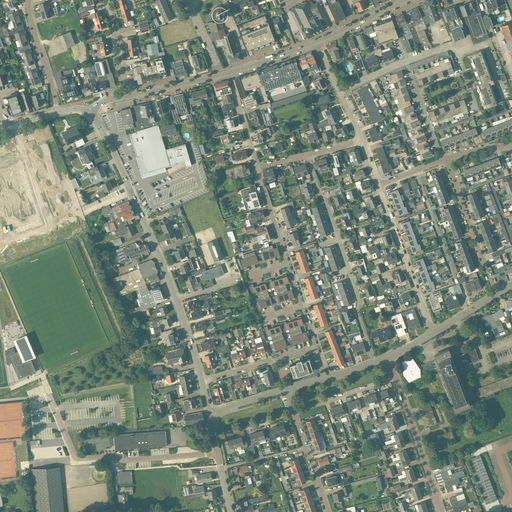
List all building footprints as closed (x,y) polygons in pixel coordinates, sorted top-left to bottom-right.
[(17,0),(9,0),(6,1),(9,8),(8,7),(3,9),(4,12),(7,12),(13,10),(16,9),(15,6),(19,4),(17,0)] [(84,0),(87,6),(85,7),(87,11),(94,9),(93,5),(97,4),(96,0),(84,0)] [(122,14),(130,11),(127,3),(126,4),(125,0),(119,0),(121,5),(120,6),(122,14)] [(158,8),(167,5),(164,0),(156,0),(155,1),(157,5),(155,6),(156,9),(158,8)] [(237,9),(243,7),(241,2),(242,2),(241,0),(234,0),(233,0),(235,5),(231,6),(234,15),(238,14),(237,9)] [(325,0),(326,2),(336,22),(346,18),(337,0),(325,0)] [(352,0),(358,0),(359,1),(355,3),(359,11),(363,9),(364,9),(366,8),(367,7),(365,3),(366,3),(364,0),(352,0)] [(425,25),(426,25),(431,23),(439,20),(442,19),(444,18),(442,11),(437,0),(430,0),(423,3),(424,5),(418,8),(425,25)] [(483,0),(485,6),(486,6),(488,13),(493,12),(492,10),(493,10),(493,8),(499,6),(496,0),(483,0)] [(50,1),(39,4),(41,11),(49,9),(48,6),(51,5),(50,1)] [(295,7),(295,8),(290,10),(300,32),(304,30),(308,38),(314,36),(325,30),(324,28),(329,26),(318,2),(313,5),(312,2),(310,3),(309,1),(306,2),(295,7)] [(462,6),(459,6),(473,44),(489,38),(476,1),(473,2),(469,3),(462,6)] [(158,8),(161,15),(170,12),(167,5),(158,8)] [(213,9),(212,12),(212,15),(213,18),(215,20),(217,21),(218,19),(219,19),(221,19),(222,18),(223,18),(224,16),(224,15),(224,14),(223,11),(222,10),(223,7),(221,6),(218,6),(215,7),(213,9)] [(442,11),(444,18),(442,19),(444,22),(445,26),(446,29),(447,32),(448,35),(449,36),(450,35),(453,41),(466,36),(455,6),(442,11)] [(54,15),(52,8),(49,9),(41,11),(43,18),(54,15)] [(272,19),(273,22),(277,33),(283,31),(280,21),(281,21),(282,22),(285,21),(283,14),(282,11),(281,12),(280,8),(274,11),(275,14),(278,13),(280,19),(279,19),(278,17),(272,19)] [(426,25),(425,25),(418,8),(409,12),(413,21),(411,22),(413,25),(415,29),(410,31),(413,37),(418,48),(429,43),(424,30),(427,28),(426,25)] [(12,21),(20,18),(18,11),(14,12),(13,10),(7,12),(8,15),(10,14),(12,21)] [(95,18),(96,21),(102,19),(100,11),(91,14),(92,18),(95,18)] [(132,20),(130,11),(122,14),(125,22),(127,27),(134,25),(133,20),(132,20)] [(173,19),(170,12),(161,15),(165,23),(173,19)] [(409,12),(403,15),(408,28),(410,31),(415,29),(413,25),(411,22),(413,21),(409,12)] [(259,16),(236,25),(243,44),(244,44),(244,43),(248,42),(251,50),(252,49),(253,50),(252,49),(255,48),(256,50),(272,44),(271,43),(276,41),(266,13),(263,14),(259,16)] [(408,39),(413,37),(410,31),(408,28),(403,15),(395,18),(401,31),(399,31),(405,48),(410,46),(408,39)] [(488,17),(488,15),(483,17),(486,29),(492,27),(491,26),(493,26),(492,24),(493,24),(491,18),(490,18),(490,16),(488,17)] [(12,21),(10,21),(12,28),(13,31),(19,29),(18,26),(23,24),(20,18),(12,21)] [(379,46),(379,45),(399,38),(397,34),(392,19),(390,18),(372,25),(375,32),(378,40),(377,40),(379,46)] [(102,19),(96,21),(97,25),(94,25),(96,30),(105,28),(102,19)] [(212,23),(207,24),(212,41),(222,38),(227,56),(228,63),(229,63),(241,60),(240,59),(239,53),(238,53),(233,35),(226,37),(223,28),(221,29),(219,22),(213,24),(212,23)] [(511,54),(511,53),(511,22),(501,26),(511,54)] [(378,40),(375,32),(374,32),(371,26),(363,29),(364,31),(366,37),(370,35),(372,42),(373,45),(374,47),(376,47),(379,46),(377,40),(378,40)] [(19,29),(13,31),(14,34),(16,33),(18,40),(27,37),(24,30),(20,32),(19,29)] [(75,45),(70,31),(58,36),(64,49),(75,45)] [(361,50),(373,45),(372,42),(370,35),(366,37),(364,31),(363,31),(355,34),(354,35),(360,50),(361,50)] [(360,50),(354,35),(347,37),(350,45),(349,45),(350,49),(348,49),(351,55),(352,54),(352,52),(354,52),(354,54),(355,54),(357,55),(359,55),(358,53),(361,52),(360,50)] [(27,37),(18,40),(20,46),(18,47),(19,50),(25,48),(24,45),(29,44),(27,37)] [(95,42),(96,49),(100,48),(108,47),(109,46),(109,44),(108,44),(107,40),(99,41),(99,42),(95,42)] [(338,49),(336,42),(335,41),(326,45),(329,53),(333,61),(341,58),(338,49)] [(132,66),(132,70),(133,77),(134,77),(135,77),(136,78),(137,77),(138,83),(146,82),(146,80),(167,76),(161,57),(165,56),(164,52),(159,52),(157,43),(155,43),(145,45),(147,55),(149,55),(150,59),(148,60),(148,63),(132,66)] [(376,47),(377,50),(379,56),(382,55),(384,62),(394,58),(391,50),(382,53),(379,45),(379,46),(376,47)] [(108,47),(100,48),(101,55),(109,54),(108,47)] [(135,47),(129,48),(130,57),(139,55),(138,50),(135,51),(135,47)] [(25,48),(19,50),(20,53),(22,53),(24,59),(33,56),(31,50),(26,51),(25,48)] [(376,57),(379,56),(377,50),(373,51),(375,56),(366,59),(369,67),(379,64),(376,57)] [(311,51),(304,54),(306,58),(305,58),(312,74),(314,78),(320,76),(318,72),(319,71),(315,62),(315,61),(311,51)] [(491,80),(480,51),(470,55),(471,57),(470,58),(473,66),(474,65),(476,70),(475,71),(477,79),(479,78),(481,83),(476,85),(479,93),(480,92),(482,98),(481,98),(484,106),(485,105),(486,108),(496,104),(489,85),(494,83),(492,79),(491,80)] [(206,70),(201,53),(191,57),(196,73),(206,70)] [(305,58),(306,58),(304,54),(297,57),(303,71),(304,71),(304,73),(306,72),(307,75),(302,78),(304,84),(310,81),(308,76),(312,74),(305,58)] [(23,65),(25,70),(32,67),(31,64),(35,63),(33,56),(24,59),(26,63),(24,63),(24,64),(23,64),(23,65)] [(101,75),(105,89),(115,86),(111,73),(107,58),(94,62),(96,70),(93,71),(95,77),(101,75)] [(364,65),(361,58),(353,61),(356,68),(364,65)] [(181,59),(175,61),(180,78),(184,77),(183,76),(187,75),(185,69),(184,69),(182,61),(181,59)] [(259,71),(259,72),(264,89),(270,87),(271,90),(284,86),(283,84),(284,84),(287,83),(287,82),(288,81),(288,83),(289,83),(289,84),(297,82),(296,79),(301,77),(295,59),(296,62),(292,63),(291,60),(291,59),(282,62),(282,63),(283,66),(278,67),(277,64),(267,68),(263,70),(263,72),(260,73),(259,71)] [(96,70),(94,62),(94,61),(93,61),(91,62),(92,65),(89,66),(88,66),(83,67),(84,73),(85,73),(87,75),(88,79),(87,79),(89,84),(91,84),(93,92),(94,92),(95,93),(103,90),(104,89),(105,89),(101,75),(95,77),(93,71),(96,70)] [(180,78),(175,61),(165,63),(167,70),(170,69),(173,80),(180,78)] [(449,61),(444,63),(448,74),(454,73),(449,61)] [(443,76),(448,74),(444,63),(439,65),(443,76)] [(438,78),(443,76),(439,65),(434,67),(438,78)] [(32,67),(25,70),(26,72),(29,71),(31,78),(39,75),(37,69),(32,70),(32,67)] [(433,80),(438,78),(434,67),(429,69),(433,80)] [(424,70),(428,82),(433,80),(429,69),(424,70)] [(423,84),(428,82),(424,70),(419,72),(423,84)] [(240,77),(233,79),(233,80),(243,109),(268,101),(259,72),(259,71),(240,77)] [(390,84),(403,79),(402,77),(403,76),(402,71),(390,76),(391,80),(389,81),(390,84)] [(423,84),(419,72),(414,74),(418,86),(423,84)] [(41,82),(39,75),(31,78),(33,84),(30,85),(31,89),(38,86),(37,83),(41,82)] [(68,75),(60,77),(63,86),(63,85),(64,89),(63,90),(65,99),(70,98),(70,99),(73,98),(73,97),(78,96),(78,95),(79,95),(78,92),(77,92),(76,86),(70,88),(69,84),(70,83),(68,75)] [(323,81),(322,79),(314,83),(316,86),(315,87),(317,90),(319,89),(320,89),(326,86),(325,84),(326,83),(325,81),(323,81)] [(390,84),(392,89),(392,88),(393,92),(394,91),(406,87),(405,84),(406,84),(404,79),(403,79),(390,84)] [(221,97),(222,98),(231,95),(230,90),(230,89),(230,87),(229,80),(213,85),(216,97),(221,95),(221,97)] [(360,96),(369,92),(367,89),(369,88),(368,85),(357,91),(360,96)] [(406,87),(394,91),(395,96),(394,97),(395,100),(397,99),(407,95),(406,92),(408,92),(406,87)] [(199,91),(201,99),(208,97),(206,89),(199,91)] [(27,90),(20,92),(22,98),(19,99),(21,104),(24,103),(26,110),(31,109),(28,99),(29,98),(28,97),(27,96),(27,95),(29,94),(27,90)] [(192,104),(189,105),(190,112),(195,111),(193,104),(195,103),(201,102),(201,101),(201,99),(199,91),(192,93),(193,97),(190,98),(192,104)] [(360,96),(362,101),(371,97),(369,92),(360,96)] [(43,93),(40,94),(32,96),(35,107),(43,105),(41,100),(44,99),(43,93)] [(21,112),(15,94),(6,97),(7,98),(6,99),(7,102),(8,102),(9,104),(8,105),(9,108),(8,108),(9,108),(10,108),(12,115),(21,112)] [(330,102),(327,94),(315,98),(319,110),(326,108),(325,106),(327,106),(326,103),(330,102)] [(173,98),(171,98),(172,102),(174,101),(176,109),(172,110),(174,118),(176,124),(182,122),(182,119),(187,118),(189,125),(191,125),(192,128),(195,127),(191,113),(189,114),(184,95),(173,98)] [(231,95),(222,98),(222,99),(224,106),(222,106),(223,111),(226,110),(228,117),(234,116),(232,109),(234,108),(231,95)] [(407,95),(397,99),(398,103),(396,104),(397,107),(410,103),(409,100),(410,99),(409,95),(407,95)] [(365,107),(374,102),(373,100),(375,99),(373,96),(362,101),(365,107)] [(458,101),(462,113),(468,111),(464,99),(458,101)] [(163,100),(157,102),(160,113),(161,113),(162,114),(165,113),(167,118),(172,116),(168,106),(166,107),(165,104),(164,104),(163,100)] [(462,113),(458,101),(453,103),(457,115),(462,113)] [(139,104),(130,106),(130,108),(131,112),(135,111),(139,131),(157,125),(158,125),(157,121),(155,122),(154,116),(152,116),(145,117),(146,120),(142,121),(142,118),(140,110),(141,110),(141,106),(150,104),(149,102),(139,104)] [(267,107),(268,109),(272,108),(270,103),(270,102),(265,103),(258,105),(260,110),(252,112),(256,125),(264,123),(265,126),(273,124),(272,119),(267,121),(264,110),(266,109),(266,108),(267,107)] [(377,108),(374,102),(365,107),(368,112),(377,108)] [(410,103),(397,107),(399,110),(398,111),(399,115),(400,115),(413,110),(413,111),(414,110),(412,105),(411,106),(410,103)] [(457,115),(453,103),(448,105),(452,116),(457,115)] [(152,116),(150,104),(141,106),(141,110),(140,110),(142,118),(142,121),(146,120),(145,117),(152,116)] [(452,116),(448,105),(443,107),(447,118),(452,116)] [(368,112),(370,118),(379,113),(378,111),(380,110),(378,107),(368,112)] [(442,120),(447,118),(443,107),(438,109),(442,120)] [(130,108),(120,110),(126,135),(139,131),(135,111),(131,112),(130,108)] [(325,120),(317,124),(318,127),(323,126),(331,124),(339,120),(336,113),(335,114),(333,108),(325,111),(329,119),(325,121),(325,120)] [(433,111),(437,122),(442,120),(438,109),(433,111)] [(413,110),(400,115),(401,118),(404,117),(405,121),(404,122),(417,117),(415,113),(414,113),(413,111),(413,110)] [(434,123),(437,122),(433,111),(428,112),(432,123),(434,122),(434,123)] [(380,116),(379,113),(370,118),(373,123),(384,118),(382,115),(380,116)] [(417,117),(404,122),(405,124),(406,125),(408,124),(409,129),(421,124),(419,120),(418,120),(417,117)] [(226,121),(227,124),(228,128),(238,125),(236,118),(229,120),(230,120),(226,121)] [(317,124),(316,122),(315,122),(315,121),(308,123),(310,130),(303,132),(305,136),(305,137),(306,138),(307,138),(309,137),(310,142),(318,140),(314,129),(318,128),(317,128),(318,128),(318,127),(317,124)] [(502,132),(508,130),(505,122),(499,124),(502,132)] [(177,132),(174,123),(159,128),(162,136),(177,132)] [(332,130),(331,124),(323,126),(325,132),(322,133),(324,141),(331,139),(329,131),(332,130)] [(332,126),(334,131),(333,131),(335,135),(337,134),(340,132),(342,135),(348,132),(345,126),(339,129),(336,124),(332,126)] [(411,132),(412,136),(424,132),(422,128),(421,128),(420,125),(421,125),(421,124),(409,129),(407,130),(408,133),(411,132)] [(496,134),(502,132),(499,124),(493,127),(496,134)] [(191,165),(185,144),(165,150),(157,125),(126,135),(130,134),(142,174),(147,172),(165,167),(186,161),(188,167),(191,165)] [(76,126),(62,133),(67,144),(74,141),(77,147),(84,144),(83,144),(81,138),(76,126)] [(269,135),(273,134),(273,132),(271,126),(266,128),(267,131),(264,132),(263,132),(257,134),(260,142),(266,140),(265,136),(269,134),(269,135)] [(368,130),(370,136),(377,133),(375,127),(368,130)] [(496,134),(493,127),(488,129),(491,136),(496,134)] [(469,130),(472,138),(478,136),(475,128),(469,130)] [(223,135),(222,129),(212,132),(214,138),(223,135)] [(491,136),(488,129),(487,129),(482,131),(485,139),(491,136)] [(30,132),(26,134),(29,141),(36,138),(37,142),(44,140),(43,136),(41,137),(39,130),(34,131),(30,132)] [(469,130),(463,132),(466,140),(472,138),(469,130)] [(230,143),(227,144),(228,148),(236,146),(235,142),(243,140),(241,133),(240,132),(228,136),(230,143)] [(413,140),(415,144),(427,140),(425,135),(424,136),(423,133),(424,132),(412,136),(410,137),(411,141),(413,140)] [(460,142),(466,140),(463,132),(457,135),(460,142)] [(381,139),(379,133),(377,133),(370,136),(372,142),(376,140),(377,141),(378,140),(381,139)] [(455,144),(460,142),(457,135),(452,137),(455,144)] [(452,137),(446,139),(449,147),(455,144),(452,137)] [(449,147),(446,139),(440,141),(443,149),(449,147)] [(7,149),(3,150),(5,157),(9,156),(8,154),(15,152),(12,140),(8,141),(8,140),(4,142),(7,149)] [(381,147),(375,149),(377,155),(385,153),(387,152),(385,146),(391,144),(389,140),(380,144),(381,147)] [(416,147),(418,152),(429,147),(428,143),(426,143),(425,140),(427,140),(415,144),(413,145),(414,148),(416,147)] [(271,151),(272,151),(273,150),(272,147),(276,146),(276,144),(275,141),(268,143),(269,148),(262,150),(265,157),(272,155),(271,151)] [(38,147),(31,149),(33,155),(33,156),(44,152),(42,146),(45,145),(44,142),(37,144),(38,147)] [(205,143),(199,145),(202,154),(207,152),(205,143)] [(273,150),(272,151),(273,154),(283,151),(281,143),(276,144),(276,146),(272,147),(273,150)] [(89,146),(78,151),(80,157),(83,155),(86,162),(87,163),(88,164),(90,162),(91,161),(90,160),(95,158),(94,155),(93,156),(91,151),(91,150),(89,146)] [(429,147),(418,152),(415,152),(417,156),(419,155),(421,160),(433,156),(431,151),(429,151),(428,148),(430,148),(429,147)] [(248,157),(246,150),(242,152),(242,151),(235,153),(235,154),(231,155),(233,160),(236,159),(237,160),(248,157)] [(353,158),(360,155),(358,150),(347,153),(348,156),(352,155),(353,158)] [(44,152),(33,156),(35,162),(42,159),(43,162),(50,160),(49,157),(46,158),(44,152)] [(377,155),(380,161),(387,159),(386,158),(388,158),(387,155),(385,156),(385,153),(377,155)] [(340,154),(333,156),(335,163),(334,163),(335,167),(338,167),(337,166),(343,164),(342,161),(341,161),(340,154)] [(360,155),(353,158),(354,161),(350,163),(351,166),(362,162),(360,155)] [(223,156),(215,158),(217,164),(225,161),(223,156)] [(318,162),(312,164),(314,170),(320,168),(320,170),(329,168),(326,158),(317,161),(318,162)] [(498,158),(492,160),(495,168),(501,165),(498,158)] [(389,165),(387,159),(380,161),(382,167),(389,165)] [(495,168),(492,160),(486,162),(489,170),(495,168)] [(45,168),(38,170),(40,176),(51,173),(49,167),(52,166),(50,162),(44,164),(45,168)] [(486,162),(481,164),(483,172),(489,170),(486,162)] [(305,164),(300,166),(303,176),(309,174),(305,164)] [(390,164),(389,165),(382,167),(384,173),(387,172),(388,172),(389,172),(389,171),(392,170),(390,164)] [(483,172),(481,164),(475,166),(477,174),(483,172)] [(15,165),(4,169),(6,174),(12,172),(13,176),(24,173),(22,167),(16,169),(15,165)] [(241,165),(225,170),(226,173),(227,174),(228,173),(229,173),(230,171),(234,170),(236,179),(246,175),(247,177),(252,176),(251,174),(250,174),(248,166),(242,168),(241,165)] [(297,178),(303,176),(300,166),(294,168),(297,178)] [(475,166),(469,168),(472,176),(477,174),(475,166)] [(97,167),(88,171),(90,177),(93,176),(95,181),(95,180),(97,183),(102,181),(101,177),(106,175),(102,167),(98,169),(97,167)] [(276,167),(263,171),(266,182),(268,181),(269,184),(274,182),(274,179),(280,178),(277,167),(276,167)] [(466,178),(472,176),(469,168),(463,170),(466,178)] [(498,176),(499,178),(509,174),(507,168),(503,170),(504,173),(498,176)] [(350,170),(346,171),(340,173),(335,175),(336,179),(339,178),(340,178),(337,179),(338,182),(340,187),(343,186),(341,181),(342,180),(341,179),(342,179),(341,177),(342,176),(343,177),(346,176),(346,177),(348,176),(350,183),(354,181),(353,178),(356,177),(356,179),(365,176),(362,170),(354,172),(355,174),(352,175),(350,170)] [(431,175),(433,181),(441,178),(439,172),(431,175)] [(15,181),(9,183),(10,187),(21,184),(19,180),(26,178),(24,173),(13,176),(15,181)] [(51,173),(40,176),(41,179),(42,182),(49,180),(50,183),(57,181),(55,178),(53,179),(51,173)] [(337,183),(336,178),(333,178),(335,183),(336,185),(329,187),(330,192),(340,189),(338,182),(337,183)] [(433,181),(435,186),(443,184),(441,178),(433,181)] [(503,182),(505,188),(511,185),(511,182),(511,179),(503,182)] [(102,184),(104,189),(103,190),(103,191),(97,193),(99,198),(105,195),(103,192),(112,188),(109,181),(102,184)] [(360,181),(355,182),(356,186),(359,185),(360,189),(361,191),(365,189),(366,191),(370,190),(371,189),(370,187),(371,187),(369,181),(361,183),(360,181)] [(52,188),(45,191),(47,197),(46,197),(57,193),(55,187),(58,187),(57,183),(51,185),(52,188)] [(310,199),(309,198),(315,196),(314,191),(312,192),(310,186),(307,187),(306,183),(299,186),(302,194),(303,194),(305,193),(306,198),(305,198),(306,200),(307,201),(309,200),(310,199)] [(435,186),(438,192),(445,189),(443,184),(435,186)] [(21,186),(11,190),(13,195),(19,193),(20,197),(31,194),(32,193),(30,189),(29,189),(29,188),(23,190),(21,186)] [(251,189),(251,188),(240,191),(241,192),(242,191),(244,199),(250,197),(251,200),(247,202),(248,206),(248,208),(249,208),(249,209),(246,210),(255,207),(255,208),(255,207),(260,206),(257,196),(258,196),(256,191),(251,192),(250,189),(251,189)] [(467,195),(469,201),(477,198),(475,192),(477,191),(476,188),(470,190),(471,193),(467,195)] [(354,189),(348,191),(348,192),(351,200),(357,198),(354,190),(354,189)] [(391,192),(393,198),(400,195),(398,189),(391,192)] [(438,192),(440,198),(447,195),(445,189),(438,192)] [(343,198),(341,192),(340,190),(334,192),(335,196),(333,197),(337,207),(343,205),(341,198),(343,198)] [(22,201),(15,203),(17,208),(27,205),(26,201),(33,199),(32,198),(33,198),(32,193),(31,194),(20,197),(22,201)] [(57,193),(46,197),(48,203),(56,201),(57,204),(63,202),(62,198),(59,199),(57,193)] [(402,201),(400,195),(393,198),(395,204),(402,201)] [(450,201),(447,195),(440,198),(442,204),(450,201)] [(371,199),(370,196),(365,198),(364,199),(366,204),(370,203),(371,208),(378,206),(375,198),(371,199)] [(469,201),(472,206),(482,202),(480,196),(477,198),(469,201)] [(116,212),(131,206),(128,201),(119,205),(119,206),(111,209),(109,205),(101,209),(105,219),(117,214),(116,212)] [(397,210),(404,207),(402,201),(395,204),(397,210)] [(0,203),(0,212),(0,214),(11,210),(9,205),(3,207),(2,203),(0,203)] [(59,209),(52,211),(53,217),(53,218),(64,214),(62,208),(65,207),(64,204),(58,206),(59,209)] [(474,212),(481,209),(479,204),(472,206),(474,212)] [(311,208),(313,214),(324,211),(322,205),(311,208)] [(135,216),(131,206),(116,212),(117,214),(105,219),(108,224),(105,225),(106,227),(105,227),(107,232),(109,231),(110,232),(117,228),(117,227),(124,225),(125,225),(132,222),(130,218),(135,216)] [(280,208),(282,214),(289,212),(287,206),(280,208)] [(406,206),(404,207),(397,210),(399,216),(403,214),(404,217),(410,215),(409,212),(408,212),(407,209),(406,206)] [(444,209),(446,215),(454,212),(451,206),(444,209)] [(28,207),(18,211),(19,216),(25,214),(27,218),(38,214),(36,209),(29,211),(28,207)] [(181,211),(179,207),(168,212),(170,217),(176,214),(176,213),(181,211)] [(481,209),(474,212),(476,218),(487,214),(484,208),(481,209)] [(364,211),(363,209),(355,211),(357,218),(363,216),(364,221),(371,218),(370,216),(368,211),(368,210),(364,211)] [(248,215),(247,216),(248,219),(249,219),(251,225),(259,222),(258,219),(264,217),(262,211),(258,212),(248,215)] [(326,216),(324,211),(313,214),(315,220),(326,216)] [(282,214),(284,221),(291,218),(289,212),(282,214)] [(446,215),(448,220),(456,218),(454,212),(446,215)] [(2,220),(0,220),(0,226),(9,224),(7,220),(13,218),(12,213),(1,216),(2,220)] [(350,219),(348,213),(342,215),(343,218),(341,218),(344,229),(350,227),(348,220),(350,219)] [(502,221),(499,213),(491,216),(492,218),(497,217),(497,218),(494,219),(496,223),(502,221)] [(28,222),(22,224),(24,229),(34,226),(33,222),(39,220),(38,214),(27,218),(28,222)] [(64,214),(53,218),(54,221),(55,221),(56,224),(63,221),(64,225),(70,222),(69,219),(66,220),(64,214)] [(317,226),(327,222),(326,216),(315,220),(317,226)] [(372,230),(377,228),(376,227),(384,224),(382,218),(376,220),(375,217),(368,220),(372,230)] [(294,225),(291,218),(284,221),(286,227),(294,225)] [(448,220),(450,226),(458,223),(456,218),(448,220)] [(480,229),(488,226),(491,225),(489,219),(478,223),(480,229)] [(402,223),(404,229),(411,227),(409,221),(402,223)] [(162,225),(164,232),(178,226),(177,224),(171,226),(169,222),(162,225)] [(319,231),(329,228),(327,222),(317,226),(319,231)] [(450,226),(453,232),(460,229),(458,223),(450,226)] [(9,224),(0,226),(0,233),(6,231),(7,235),(18,231),(16,226),(10,228),(9,224)] [(255,231),(253,224),(245,227),(247,233),(255,231)] [(125,227),(125,225),(124,225),(117,227),(117,228),(118,229),(115,231),(117,236),(120,234),(121,237),(126,235),(127,237),(135,234),(131,225),(125,227)] [(256,228),(259,235),(265,234),(272,231),(270,225),(263,228),(262,226),(256,228)] [(178,226),(164,232),(167,239),(173,236),(175,240),(181,237),(179,233),(176,234),(175,231),(179,229),(178,226)] [(480,229),(482,235),(490,232),(489,229),(488,226),(480,229)] [(370,234),(367,227),(361,229),(364,237),(370,234)] [(413,233),(411,227),(404,229),(406,235),(413,233)] [(329,228),(319,231),(321,237),(331,234),(329,228)] [(462,235),(460,229),(453,232),(455,238),(462,235)] [(275,240),(272,231),(265,234),(267,242),(275,240)] [(289,233),(291,239),(298,237),(296,231),(289,233)] [(484,240),(492,238),(490,232),(482,235),(484,240)] [(408,241),(415,238),(413,233),(406,235),(408,241)] [(259,235),(256,236),(257,240),(259,244),(261,243),(262,246),(263,248),(265,247),(263,244),(267,242),(265,234),(259,235)] [(378,238),(380,244),(381,246),(382,249),(390,246),(389,243),(391,243),(388,235),(378,238)] [(358,243),(355,236),(350,238),(351,241),(348,242),(352,252),(358,250),(356,243),(358,243)] [(300,243),(298,237),(291,239),(293,245),(300,243)] [(122,243),(120,238),(113,241),(115,246),(122,243)] [(410,247),(417,244),(415,238),(408,241),(410,247)] [(484,240),(487,246),(494,243),(493,241),(492,238),(484,240)] [(224,259),(217,240),(207,243),(214,262),(224,259)] [(456,243),(459,249),(466,246),(464,240),(456,243)] [(135,242),(116,250),(120,262),(127,264),(137,260),(137,258),(150,253),(147,243),(137,247),(135,242)] [(496,249),(494,243),(487,246),(489,252),(496,249)] [(419,244),(417,244),(410,247),(413,253),(416,251),(416,252),(417,251),(418,254),(424,252),(422,249),(421,249),(419,244)] [(272,245),(267,247),(270,257),(276,255),(276,257),(280,256),(277,247),(273,249),(272,245)] [(325,249),(327,255),(337,251),(335,245),(325,249)] [(377,245),(368,248),(370,254),(375,253),(377,257),(384,254),(382,249),(381,246),(378,248),(377,245)] [(459,249),(461,254),(468,252),(466,246),(459,249)] [(188,250),(187,247),(174,251),(178,259),(180,258),(181,261),(188,259),(187,257),(185,256),(183,252),(188,250)] [(200,254),(198,247),(191,250),(193,257),(200,254)] [(259,254),(262,262),(265,261),(265,259),(270,257),(267,247),(265,247),(263,248),(261,249),(262,252),(262,253),(259,254)] [(492,254),(493,257),(499,255),(505,253),(504,249),(492,254)] [(106,259),(103,251),(96,254),(99,262),(106,259)] [(249,253),(252,263),(258,261),(258,263),(262,262),(259,254),(256,255),(256,254),(255,254),(254,251),(249,253)] [(329,260),(339,257),(337,251),(327,255),(329,260)] [(461,254),(463,260),(470,257),(468,252),(461,254)] [(252,263),(249,253),(243,255),(244,259),(241,260),(244,270),(248,268),(247,265),(252,263)] [(382,257),(383,261),(386,260),(388,265),(393,263),(393,264),(397,263),(396,262),(398,261),(395,255),(389,257),(388,254),(381,256),(382,257)] [(188,259),(189,263),(180,266),(183,273),(189,271),(189,270),(191,269),(192,270),(197,268),(193,257),(188,259)] [(341,263),(339,257),(329,260),(331,266),(341,263)] [(383,261),(382,257),(372,261),(374,267),(375,266),(377,273),(384,271),(381,264),(384,263),(383,261)] [(463,260),(465,266),(473,263),(470,257),(463,260)] [(415,260),(418,266),(425,264),(422,258),(415,260)] [(109,278),(114,276),(109,259),(103,261),(109,278)] [(367,278),(366,275),(365,269),(366,268),(363,259),(357,261),(359,266),(357,267),(360,277),(362,276),(363,279),(367,278)] [(146,284),(151,282),(148,276),(157,273),(157,272),(156,268),(155,268),(154,265),(155,264),(153,261),(150,260),(138,264),(139,268),(114,278),(114,279),(119,296),(147,287),(146,284)] [(343,269),(341,263),(331,266),(333,272),(343,269)] [(475,269),(473,263),(465,266),(467,272),(466,272),(467,275),(473,272),(473,270),(475,269)] [(506,273),(511,270),(509,264),(506,265),(506,263),(503,264),(503,266),(506,273)] [(425,264),(418,266),(420,272),(427,270),(430,268),(429,266),(429,265),(426,267),(425,264)] [(205,268),(199,270),(201,274),(204,281),(224,274),(221,265),(206,270),(205,268)] [(506,273),(503,266),(497,268),(500,275),(506,273)] [(201,274),(199,270),(191,273),(192,276),(185,278),(190,292),(194,291),(202,288),(200,283),(198,283),(195,276),(201,274)] [(422,278),(429,275),(432,274),(431,272),(428,273),(427,270),(420,272),(422,278)] [(399,273),(392,275),(394,280),(395,284),(399,283),(399,282),(404,280),(402,272),(399,273)] [(148,276),(151,282),(159,279),(157,273),(148,276)] [(283,277),(277,279),(281,289),(286,287),(285,283),(289,282),(286,274),(283,275),(283,277)] [(431,281),(429,275),(422,278),(424,284),(431,281)] [(304,278),(306,284),(316,280),(315,276),(311,277),(311,276),(304,278)] [(459,284),(466,281),(464,276),(457,278),(459,284)] [(473,278),(474,281),(466,284),(465,285),(464,286),(465,288),(466,289),(467,288),(468,291),(475,289),(476,290),(481,288),(478,280),(477,277),(473,278)] [(271,279),(268,280),(271,288),(275,287),(276,291),(281,289),(277,279),(272,281),(271,279)] [(265,283),(259,285),(262,295),(268,293),(267,290),(271,288),(268,280),(264,281),(265,283)] [(316,280),(306,284),(308,289),(315,286),(317,286),(317,285),(318,285),(316,280)] [(337,283),(339,289),(349,286),(347,280),(337,283)] [(380,280),(376,281),(377,283),(379,290),(380,293),(384,291),(392,289),(394,294),(398,292),(397,290),(396,286),(392,287),(390,282),(382,285),(380,280)] [(431,281),(424,284),(426,290),(430,288),(430,289),(431,288),(435,287),(434,284),(437,283),(436,280),(432,281),(431,281)] [(371,282),(365,284),(366,287),(364,288),(367,298),(373,296),(371,289),(373,289),(372,284),(371,282)] [(257,297),(262,295),(259,285),(254,287),(253,283),(249,285),(253,295),(256,293),(257,297)] [(462,293),(459,284),(452,286),(455,293),(451,294),(452,296),(446,298),(450,309),(458,306),(457,304),(460,303),(457,295),(462,293)] [(150,290),(155,303),(164,300),(159,286),(150,289),(150,290)] [(349,286),(339,289),(341,295),(351,291),(349,286)] [(147,287),(139,290),(142,297),(138,299),(141,306),(136,308),(136,307),(131,308),(132,313),(137,311),(146,309),(145,306),(155,303),(150,290),(148,291),(147,287)] [(281,289),(284,299),(290,297),(291,299),(295,298),(292,290),(288,291),(286,287),(281,289)] [(284,299),(281,289),(276,291),(277,294),(276,294),(276,295),(273,296),(276,304),(280,303),(279,301),(284,299)] [(317,292),(309,294),(311,299),(318,297),(317,294),(321,293),(320,291),(317,292)] [(342,301),(353,297),(351,291),(341,295),(342,301)] [(439,291),(431,294),(432,297),(431,297),(432,299),(430,300),(434,311),(441,309),(437,298),(442,296),(439,291)] [(402,297),(398,299),(400,305),(404,303),(403,301),(411,298),(409,292),(401,295),(402,297)] [(268,293),(262,295),(266,306),(272,303),(273,305),(276,304),(273,296),(270,297),(270,296),(269,297),(268,293)] [(266,306),(262,295),(257,297),(259,301),(255,302),(258,312),(262,311),(261,307),(266,306)] [(332,297),(326,299),(328,306),(336,303),(336,302),(335,299),(333,299),(332,297)] [(353,297),(342,301),(344,306),(355,303),(353,297)] [(389,301),(387,297),(377,300),(378,303),(379,305),(384,303),(386,306),(389,305),(390,310),(397,307),(394,299),(389,301)] [(187,303),(187,304),(188,306),(189,306),(190,309),(193,308),(193,309),(201,306),(202,306),(204,305),(204,307),(208,306),(205,298),(201,299),(200,300),(200,299),(199,300),(188,303),(187,303)] [(315,310),(317,315),(324,313),(326,312),(327,312),(326,309),(332,307),(332,306),(334,305),(336,309),(338,308),(336,303),(328,306),(325,307),(315,310)] [(151,307),(146,309),(146,312),(143,313),(144,316),(147,315),(152,314),(153,314),(161,312),(162,314),(168,312),(166,306),(160,308),(155,309),(152,311),(151,307)] [(209,309),(208,306),(204,307),(201,308),(201,310),(191,313),(193,320),(204,317),(203,316),(207,314),(206,310),(209,309)] [(348,310),(347,306),(342,308),(338,309),(340,315),(343,314),(346,322),(353,320),(350,309),(348,310)] [(327,312),(326,312),(326,313),(327,313),(327,314),(331,312),(333,316),(340,314),(338,308),(336,309),(327,312)] [(414,308),(401,313),(402,316),(408,314),(410,320),(407,321),(409,327),(410,331),(414,330),(413,326),(419,324),(417,317),(414,308)] [(495,314),(492,315),(499,332),(504,330),(499,318),(504,316),(501,310),(495,313),(495,314)] [(399,324),(394,325),(398,336),(405,333),(403,329),(406,327),(402,316),(401,313),(396,314),(397,317),(399,324)] [(340,314),(333,316),(329,318),(330,320),(338,317),(340,322),(342,321),(340,314)] [(489,315),(482,317),(484,324),(489,322),(492,329),(494,334),(495,333),(499,332),(492,315),(489,316),(489,315)] [(298,319),(292,321),(295,331),(301,329),(300,326),(303,324),(301,316),(297,317),(298,319)] [(153,328),(150,328),(151,334),(161,332),(160,324),(165,322),(166,326),(172,324),(170,317),(164,319),(163,319),(152,323),(153,328)] [(195,325),(194,326),(195,328),(196,328),(196,331),(200,330),(200,331),(204,329),(206,328),(207,330),(213,328),(213,327),(212,321),(209,322),(205,323),(205,322),(195,325)] [(229,321),(221,322),(222,325),(217,326),(217,330),(231,327),(229,321)] [(290,333),(295,331),(292,321),(286,323),(286,321),(282,322),(285,331),(289,329),(290,333)] [(277,337),(283,336),(281,332),(285,331),(282,322),(279,323),(279,325),(274,327),(277,337)] [(272,339),(277,337),(274,327),(268,329),(267,326),(263,327),(267,337),(271,336),(272,339)] [(392,338),(388,326),(384,328),(385,330),(378,333),(377,331),(372,333),(374,338),(378,336),(381,342),(392,338)] [(302,333),(301,329),(295,331),(299,341),(304,339),(305,341),(309,340),(306,332),(302,333)] [(327,337),(341,332),(341,330),(335,333),(334,331),(332,332),(331,329),(325,332),(327,337)] [(166,331),(161,332),(162,337),(164,336),(167,346),(172,344),(180,341),(177,332),(170,334),(170,330),(166,331)] [(295,331),(290,333),(291,336),(291,337),(288,338),(290,346),(294,345),(293,343),(299,341),(295,331)] [(327,337),(329,343),(336,341),(335,338),(337,337),(336,336),(342,333),(341,332),(327,337)] [(26,347),(30,358),(34,356),(25,333),(23,334),(13,338),(18,350),(26,347)] [(277,337),(281,348),(286,346),(287,348),(290,346),(288,338),(285,339),(284,339),(283,336),(277,337)] [(281,348),(277,337),(272,339),(273,343),(269,344),(273,354),(276,353),(275,349),(281,348)] [(200,343),(202,347),(201,348),(201,349),(202,350),(203,350),(215,347),(213,339),(200,343)] [(256,345),(257,347),(259,354),(260,355),(262,355),(262,353),(265,352),(263,345),(262,341),(255,343),(256,345)] [(363,342),(357,344),(361,354),(367,353),(363,342)] [(340,345),(332,349),(334,354),(340,352),(339,349),(341,348),(341,347),(346,344),(346,343),(340,345)] [(361,354),(357,344),(352,346),(355,356),(361,354)] [(8,355),(15,352),(13,346),(7,349),(6,349),(8,363),(12,362),(8,355)] [(479,360),(478,358),(474,346),(418,367),(412,358),(403,362),(404,375),(409,382),(420,378),(420,373),(440,366),(442,369),(439,370),(451,401),(453,401),(455,404),(452,405),(443,409),(447,420),(473,410),(469,399),(465,401),(464,397),(466,396),(455,366),(460,364),(461,367),(479,360)] [(15,352),(8,355),(12,362),(12,363),(19,379),(30,374),(32,373),(36,371),(31,359),(30,358),(26,347),(18,350),(18,351),(15,352)] [(259,354),(257,347),(250,349),(252,356),(259,354)] [(185,362),(182,350),(175,351),(175,352),(165,354),(168,364),(179,361),(180,363),(185,362)] [(244,351),(237,353),(239,360),(246,358),(244,351)] [(233,362),(239,360),(237,353),(231,355),(233,362)] [(212,354),(204,356),(206,363),(214,360),(217,359),(216,355),(213,356),(212,354)] [(351,356),(350,354),(336,360),(338,365),(344,363),(343,360),(346,359),(345,358),(351,356)] [(302,361),(301,359),(300,359),(300,360),(297,361),(297,360),(296,361),(297,363),(289,366),(291,372),(292,371),(294,377),(313,371),(311,365),(309,359),(302,361)] [(214,360),(206,363),(208,369),(216,367),(214,360)] [(163,370),(162,366),(151,368),(152,368),(147,369),(148,375),(153,374),(163,372),(163,374),(169,373),(168,369),(163,370)] [(254,382),(272,377),(271,371),(263,373),(264,377),(257,379),(256,375),(252,377),(254,382)] [(175,381),(173,373),(166,375),(168,383),(175,381)] [(181,384),(191,382),(190,374),(179,376),(181,384)] [(511,385),(511,375),(475,389),(478,398),(511,385)] [(274,383),(272,377),(254,382),(254,383),(256,389),(260,388),(259,384),(266,382),(267,386),(274,383)] [(244,388),(251,386),(249,378),(242,380),(244,388)] [(239,381),(235,382),(237,390),(238,392),(241,391),(242,395),(246,394),(244,388),(242,380),(241,380),(241,379),(239,380),(239,381)] [(191,382),(181,384),(182,387),(183,394),(193,392),(191,382)] [(215,395),(223,393),(225,392),(223,386),(213,389),(214,392),(213,393),(214,395),(215,395)] [(383,398),(380,399),(382,406),(385,405),(388,404),(386,400),(390,398),(387,390),(385,390),(382,391),(381,392),(383,398)] [(175,400),(173,392),(162,395),(164,402),(175,400)] [(225,400),(223,393),(215,395),(217,402),(225,400)] [(370,395),(369,396),(373,407),(379,405),(379,407),(381,411),(381,412),(384,411),(380,399),(377,399),(375,394),(373,394),(370,395)] [(366,403),(363,404),(365,410),(367,416),(370,415),(368,409),(373,407),(369,396),(369,395),(366,396),(366,397),(364,398),(366,403)] [(187,399),(182,400),(183,401),(183,405),(184,405),(185,410),(192,408),(192,407),(195,406),(194,398),(188,400),(187,399)] [(362,411),(365,410),(363,404),(361,405),(358,399),(357,400),(356,399),(353,400),(353,401),(357,413),(362,411)] [(349,409),(346,410),(350,421),(353,420),(351,415),(357,413),(353,401),(352,401),(352,400),(349,401),(349,403),(347,403),(349,409)] [(165,411),(163,403),(155,404),(156,407),(154,407),(155,410),(157,409),(158,413),(165,411)] [(429,404),(421,406),(429,427),(437,423),(429,404)] [(337,407),(336,407),(339,416),(340,419),(345,417),(346,419),(347,422),(350,421),(346,410),(344,411),(342,405),(340,406),(340,405),(337,406),(337,407)] [(339,416),(336,407),(335,406),(332,407),(332,408),(330,409),(332,415),(329,416),(332,423),(335,422),(333,418),(339,416)] [(326,411),(321,413),(322,416),(325,415),(327,421),(329,420),(327,414),(327,411),(326,411)] [(181,420),(179,412),(178,412),(171,413),(172,422),(181,420)] [(204,421),(202,412),(184,415),(186,424),(191,423),(191,424),(200,422),(200,421),(204,421)] [(382,426),(397,421),(395,415),(387,417),(389,421),(386,422),(379,424),(379,427),(382,426)] [(313,419),(306,421),(308,427),(315,425),(322,422),(321,419),(314,422),(313,419)] [(399,427),(397,421),(382,426),(383,429),(388,427),(389,431),(399,427)] [(283,424),(277,426),(280,436),(284,435),(284,436),(290,435),(288,429),(285,430),(283,424)] [(315,425),(308,427),(310,433),(317,431),(315,425)] [(275,437),(280,436),(277,426),(270,428),(272,433),(269,434),(271,440),(276,439),(275,437)] [(262,430),(256,432),(258,440),(265,438),(265,440),(268,439),(267,433),(264,434),(262,430)] [(113,435),(115,450),(162,446),(166,446),(165,431),(113,435)] [(317,431),(310,433),(312,439),(319,436),(317,431)] [(454,439),(451,431),(431,438),(434,446),(454,439)] [(258,440),(256,432),(250,434),(252,442),(250,442),(251,445),(249,446),(251,454),(255,452),(253,446),(259,444),(258,440)] [(391,439),(384,442),(385,444),(386,444),(388,443),(403,438),(401,432),(393,434),(393,435),(390,436),(391,439)] [(110,446),(110,435),(88,437),(89,444),(96,443),(96,450),(106,449),(106,446),(110,446)] [(319,436),(312,439),(314,445),(322,442),(319,436)] [(234,439),(236,446),(238,450),(241,450),(241,449),(247,447),(245,439),(242,440),(241,437),(234,439)] [(403,438),(388,443),(389,446),(393,444),(393,445),(396,444),(397,447),(405,444),(403,438)] [(236,446),(234,439),(228,440),(229,444),(225,445),(227,453),(234,451),(233,447),(236,446)] [(322,442),(314,445),(316,451),(318,454),(326,452),(325,448),(324,448),(322,442)] [(345,451),(344,446),(334,449),(336,456),(342,455),(341,452),(342,451),(342,452),(345,451)] [(392,458),(393,461),(397,459),(400,458),(408,456),(406,450),(398,452),(398,453),(395,454),(396,457),(392,458)] [(331,458),(330,455),(318,459),(320,465),(329,463),(329,462),(336,460),(335,456),(331,458)] [(480,455),(469,459),(486,504),(497,500),(480,455)] [(400,458),(397,459),(393,461),(394,464),(401,462),(402,465),(410,462),(408,456),(400,458)] [(292,467),(299,464),(297,458),(290,461),(292,467)] [(441,472),(440,472),(443,479),(444,479),(445,482),(458,477),(458,478),(465,475),(463,470),(452,474),(450,469),(455,468),(453,463),(446,465),(445,466),(446,470),(441,472)] [(299,464),(292,467),(294,472),(301,470),(299,464)] [(325,467),(318,469),(319,473),(320,474),(332,470),(332,469),(330,464),(325,466),(325,467)] [(352,469),(350,465),(337,469),(339,473),(352,469)] [(32,469),(36,511),(63,511),(60,466),(32,469)] [(234,469),(236,479),(240,478),(241,480),(249,477),(248,472),(251,471),(250,466),(247,467),(246,466),(234,469)] [(398,478),(414,473),(411,467),(404,469),(405,473),(402,474),(398,476),(398,478)] [(294,472),(296,478),(304,476),(301,470),(294,472)] [(132,483),(131,471),(118,472),(119,484),(132,483)] [(212,480),(210,473),(196,476),(198,483),(212,480)] [(416,479),(414,473),(398,478),(400,481),(407,479),(408,482),(416,479)] [(306,482),(304,476),(296,478),(298,485),(306,482)] [(349,478),(337,480),(336,476),(326,478),(327,480),(325,480),(326,484),(328,484),(328,485),(338,483),(338,482),(341,481),(342,485),(350,483),(349,478)] [(376,477),(379,489),(385,488),(384,485),(383,477),(382,476),(376,477)] [(240,478),(236,479),(238,487),(246,485),(247,489),(253,487),(252,483),(250,477),(249,477),(241,480),(240,478)] [(446,484),(445,485),(447,492),(454,490),(456,489),(455,484),(460,482),(458,478),(458,477),(445,482),(446,484)] [(286,483),(285,482),(283,483),(285,491),(291,489),(289,482),(286,483)] [(405,496),(420,491),(419,488),(420,488),(419,484),(418,485),(417,484),(410,487),(411,491),(404,493),(404,494),(401,494),(402,497),(405,496)] [(196,487),(195,485),(192,486),(193,489),(194,489),(195,493),(204,492),(203,486),(196,487)] [(350,493),(348,486),(342,487),(343,491),(333,494),(335,501),(343,499),(342,495),(344,494),(344,495),(350,493)] [(302,496),(310,494),(308,488),(300,490),(302,496)] [(215,490),(208,491),(204,492),(205,496),(209,495),(210,499),(217,497),(215,490)] [(422,497),(420,491),(405,496),(405,498),(413,496),(414,499),(422,497)] [(128,494),(125,494),(118,494),(119,509),(130,508),(128,494)] [(310,494),(302,496),(304,502),(312,500),(310,494)] [(456,495),(449,498),(451,505),(452,505),(453,504),(454,507),(467,503),(465,498),(460,499),(458,495),(456,496),(456,495)] [(266,501),(265,496),(251,499),(252,504),(254,504),(254,505),(257,504),(257,503),(266,501)] [(248,506),(246,500),(237,503),(239,511),(250,511),(254,511),(253,505),(248,506)] [(312,500),(304,502),(306,508),(314,506),(312,500)] [(417,504),(419,510),(426,508),(424,501),(417,504)] [(455,510),(453,510),(453,511),(461,511),(461,510),(463,510),(474,506),(473,501),(467,503),(454,507),(455,510)]
